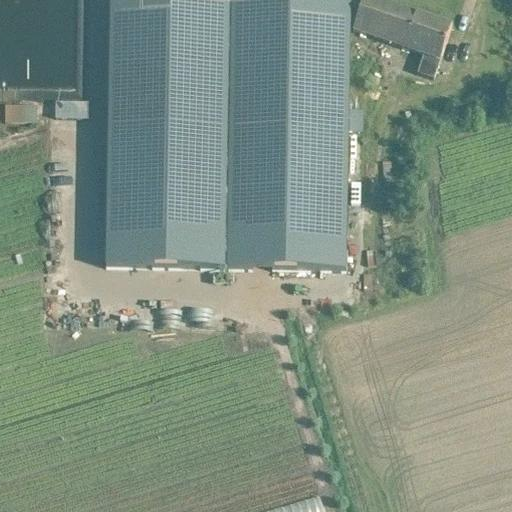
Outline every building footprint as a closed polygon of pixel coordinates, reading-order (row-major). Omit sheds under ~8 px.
[(350,0),(110,0),(106,271),(346,275),(348,135),(362,136),(363,114),(349,114),(350,0)] [(452,28),(370,0),(364,0),(354,32),(425,57),(419,75),(434,80),(452,28)] [(425,107),(459,106),(459,90),(424,91),(425,107)] [(37,110),(5,109),(5,125),(37,125),(37,110)] [(15,293),(21,314),(108,291),(102,269),(15,293)]
